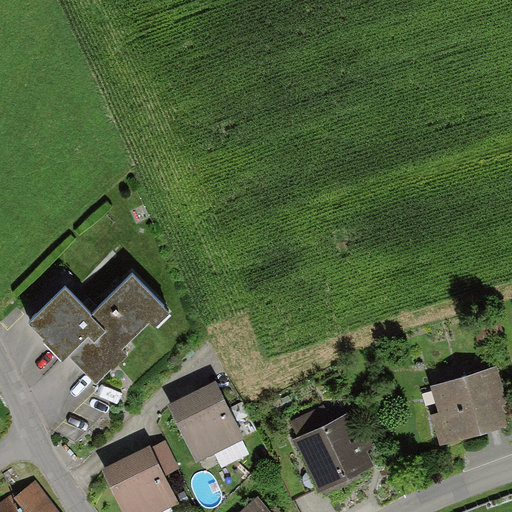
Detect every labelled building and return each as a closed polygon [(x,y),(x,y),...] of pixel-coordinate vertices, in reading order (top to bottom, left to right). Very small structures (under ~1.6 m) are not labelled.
[(170,310),(133,271),(92,310),(67,283),(30,319),(63,354),(68,349),(96,379),(112,364),(114,367),(130,352),(122,345),(150,318),(155,324),(170,310)] [(502,329),(496,310),(471,318),(477,337),(502,329)] [(432,410),(441,439),(509,419),(503,399),(509,397),(498,361),(432,380),(440,408),(432,410)] [(197,457),(245,434),(216,374),(168,397),(197,457)] [(319,488),(375,461),(350,409),(293,436),(319,488)] [(102,462),(127,511),(151,511),(180,498),(150,438),(102,462)] [(0,511),(61,511),(36,476),(14,492),(23,504),(19,507),(11,495),(0,502),(0,511)] [(275,511),(259,493),(237,511),(275,511)]
